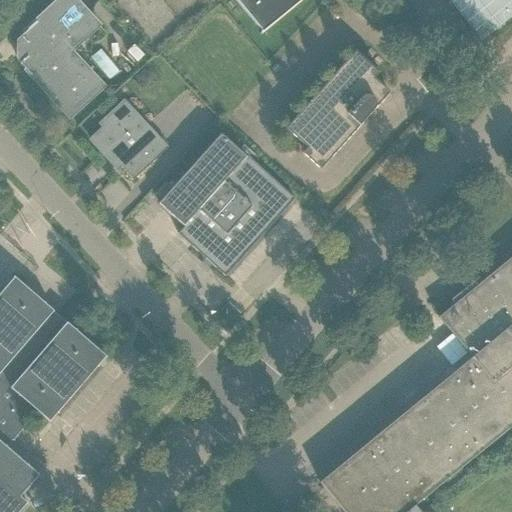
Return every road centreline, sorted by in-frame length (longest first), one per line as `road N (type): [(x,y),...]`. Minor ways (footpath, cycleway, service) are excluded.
road 1 (unclassified): [(241,398),(511,103)]
road 2 (unclassified): [(241,398),(0,141)]
road 3 (unclassified): [(144,511),(241,398)]
